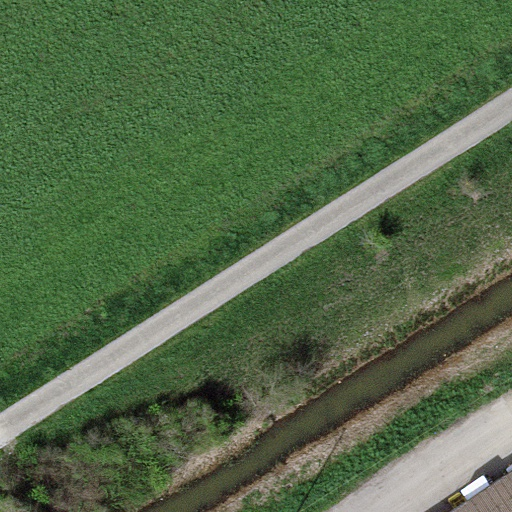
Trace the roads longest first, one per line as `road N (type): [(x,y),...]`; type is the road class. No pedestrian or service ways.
road 1 (track): [(511,108),(0,448)]
road 2 (track): [(408,511),(511,447)]
